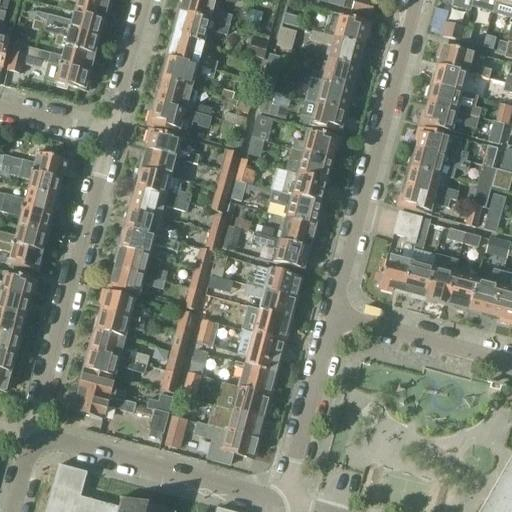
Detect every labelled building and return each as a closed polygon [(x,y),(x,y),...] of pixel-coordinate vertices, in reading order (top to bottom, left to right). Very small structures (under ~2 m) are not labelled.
[(0,0),(0,70),(2,70),(12,31),(2,28),(5,15),(6,15),(9,2),(0,0)] [(92,0),(59,0),(77,4),(74,14),(106,22),(109,12),(106,12),(108,4),(92,0)] [(183,4),(180,14),(230,28),(233,17),(212,12),(215,1),(227,3),(227,0),(181,0),(180,4),(183,4)] [(350,0),(330,0),(329,5),(347,10),(350,0)] [(358,0),(354,0),(351,11),(371,16),(374,4),(364,1),(358,0)] [(454,0),(453,7),(453,8),(470,13),(471,9),(473,0),(454,0)] [(473,0),(471,9),(492,15),(496,0),(473,0)] [(511,0),(496,0),(492,15),(511,20),(511,0)] [(36,14),(34,22),(98,39),(101,32),(103,32),(106,22),(74,14),(72,23),(36,14)] [(175,23),(172,36),(204,44),(207,33),(227,38),(230,28),(180,14),(177,24),(175,23)] [(323,36),(363,47),(365,38),(368,39),(371,28),(368,27),(369,25),(329,14),(323,36)] [(282,25),(293,28),(298,29),(300,19),(284,15),(282,25)] [(34,22),(32,30),(57,37),(54,46),(65,49),(97,58),(99,48),(96,47),(98,39),(34,22)] [(461,43),(464,30),(464,29),(445,24),(441,38),(461,43)] [(290,39),(293,28),(282,25),(276,46),(292,51),(295,40),(290,39)] [(464,30),(461,43),(462,43),(468,45),(472,32),(464,30)] [(311,33),(309,42),(332,48),(333,48),(329,62),(359,70),(363,57),(360,56),(363,47),(323,36),(311,33)] [(171,49),(168,59),(204,69),(207,61),(200,59),(204,44),(172,36),(168,48),(171,49)] [(495,40),(486,37),(483,48),(492,51),(495,40)] [(264,60),(267,44),(250,39),(247,55),(264,60)] [(496,52),(504,54),(507,44),(499,42),(496,52)] [(440,49),(437,59),(440,60),(438,67),(467,75),(488,80),(490,72),(469,67),(472,55),(443,47),(443,49),(440,49)] [(25,57),(89,74),(91,67),(94,68),(97,58),(65,49),(62,59),(27,49),(25,57)] [(7,72),(20,76),(23,66),(22,65),(25,57),(18,56),(11,54),(7,72)] [(266,68),(276,71),(279,72),(282,59),(269,55),(266,68)] [(25,57),(22,65),(23,66),(46,72),(43,82),(55,85),(56,85),(56,88),(66,91),(67,88),(84,93),(85,92),(87,92),(90,83),(87,82),(89,74),(25,57)] [(163,68),(160,81),(192,89),(196,76),(196,75),(213,80),(215,72),(204,69),(168,59),(165,69),(163,68)] [(204,69),(215,72),(218,63),(207,61),(204,69)] [(313,73),(311,80),(351,91),(354,82),(356,83),(359,70),(329,62),(325,75),(320,73),(320,75),(313,73)] [(433,74),(430,86),(461,94),(465,83),(467,75),(438,67),(436,75),(433,74)] [(271,86),(276,71),(266,68),(262,83),(271,86)] [(311,80),(305,102),(348,114),(351,101),(349,100),(351,91),(311,80)] [(159,94),(156,104),(211,118),(213,110),(189,104),(192,89),(160,81),(156,93),(159,94)] [(258,97),(262,84),(248,81),(244,93),(258,97)] [(511,86),(505,84),(503,92),(511,95),(511,86)] [(430,86),(427,98),(429,99),(427,106),(477,120),(480,111),(475,109),(478,99),(461,94),(430,86)] [(275,94),(265,92),(258,114),(269,117),(275,94)] [(305,102),(299,125),(339,136),(342,126),(344,127),(348,114),(305,102)] [(151,113),(148,124),(150,125),(150,127),(187,137),(192,123),(199,125),(198,127),(208,129),(211,118),(156,104),(153,114),(151,113)] [(423,113),(420,124),(422,124),(422,126),(461,137),(463,127),(475,130),(477,120),(427,106),(425,114),(423,113)] [(511,109),(500,107),(496,123),(504,125),(508,126),(511,111),(511,109)] [(247,120),(226,114),(224,122),(245,127),(247,120)] [(496,123),(494,122),(494,123),(493,123),(487,143),(498,147),(504,125),(496,123)] [(250,139),(251,139),(262,141),(265,130),(253,128),(250,139)] [(418,132),(415,142),(418,143),(416,150),(465,163),(467,155),(458,153),(461,141),(450,138),(421,130),(420,132),(418,132)] [(149,133),(146,144),(148,144),(146,152),(186,162),(186,164),(196,166),(199,157),(187,154),(190,142),(152,131),(151,133),(149,133)] [(295,142),(293,151),(332,162),(335,152),(337,153),(340,142),(338,142),(338,139),(310,131),(306,145),(295,142)] [(262,142),(262,141),(251,139),(246,156),(260,159),(264,143),(262,142)] [(487,147),(482,167),(492,170),(497,150),(487,147)] [(411,157),(408,169),(440,178),(448,180),(452,181),(455,170),(466,173),(469,164),(465,163),(416,150),(414,158),(411,157)] [(4,157),(2,165),(61,181),(64,173),(66,173),(68,165),(66,164),(66,163),(51,159),(52,155),(40,151),(39,155),(37,155),(34,165),(4,157)] [(293,151),(287,173),(329,184),(332,172),(330,171),(332,162),(293,151)] [(142,159),(139,171),(177,181),(176,182),(181,183),(186,164),(186,162),(146,152),(144,159),(142,159)] [(511,154),(505,152),(500,168),(511,171),(511,154)] [(230,153),(224,173),(233,176),(239,156),(230,153)] [(241,161),(235,183),(246,186),(250,170),(246,169),(248,163),(241,161)] [(2,165),(0,172),(0,174),(29,182),(27,192),(58,200),(61,190),(59,190),(61,181),(2,165)] [(496,171),(492,170),(482,167),(477,185),(488,188),(491,189),(496,171)] [(408,169),(405,181),(407,182),(405,189),(449,201),(451,202),(455,202),(457,194),(445,191),(448,180),(440,178),(408,169)] [(139,171),(135,183),(138,183),(136,191),(189,205),(191,197),(174,192),(176,182),(177,181),(139,171)] [(497,180),(508,183),(510,174),(500,171),(497,180)] [(224,173),(219,187),(229,190),(233,176),(224,173)] [(287,173),(281,195),(320,206),(323,196),(326,197),(329,184),(287,173)] [(258,189),(246,186),(235,183),(230,201),(241,204),(244,194),(248,195),(249,191),(257,193),(258,189)] [(471,206),(482,209),(485,210),(491,189),(488,188),(477,185),(473,198),(471,206)] [(401,196),(398,207),(400,207),(400,210),(429,217),(432,205),(447,209),(449,201),(405,189),(403,197),(401,196)] [(131,198),(128,210),(159,218),(162,207),(186,214),(189,205),(136,191),(134,198),(131,198)] [(0,194),(0,204),(52,218),(54,209),(56,210),(58,200),(27,192),(24,201),(0,194)] [(272,192),(269,204),(290,210),(287,220),(317,228),(320,216),(318,215),(320,206),(281,195),(272,192)] [(493,195),(489,210),(501,213),(505,199),(493,195)] [(227,199),(216,196),(211,212),(222,214),(227,199)] [(0,204),(0,213),(20,219),(17,228),(49,237),(51,227),(49,226),(52,218),(0,204)] [(471,206),(470,206),(470,207),(464,227),(476,230),(482,209),(471,206)] [(128,210),(125,222),(127,222),(125,230),(175,243),(177,235),(157,229),(159,218),(128,210)] [(495,234),(501,213),(489,210),(483,231),(495,234)] [(414,247),(421,219),(399,213),(393,236),(407,240),(406,244),(414,247)] [(210,231),(223,234),(226,221),(214,217),(211,229),(210,228),(210,231)] [(421,219),(414,247),(413,248),(422,250),(429,225),(429,222),(422,220),(422,219),(421,219)] [(281,242),(309,250),(311,240),(314,241),(317,228),(287,220),(281,242)] [(262,227),(260,236),(276,240),(278,232),(262,227)] [(0,233),(0,243),(42,254),(44,246),(46,246),(49,237),(17,228),(15,237),(0,233)] [(121,237),(118,249),(149,257),(152,247),(176,254),(179,245),(175,244),(175,243),(125,230),(123,238),(121,237)] [(462,246),(465,235),(449,230),(446,242),(462,246)] [(223,234),(210,231),(204,252),(212,254),(217,255),(223,234)] [(254,234),(251,245),(277,252),(274,265),(302,272),(303,270),(306,271),(309,260),(306,259),(309,250),(281,242),(276,240),(260,236),(254,234)] [(465,235),(462,246),(477,250),(480,239),(465,235)] [(0,243),(0,251),(11,255),(8,266),(37,273),(37,272),(39,272),(42,263),(40,263),(42,254),(0,243)] [(507,257),(510,247),(496,243),(493,254),(507,257)] [(118,249),(115,261),(117,262),(115,269),(165,283),(167,274),(146,269),(149,257),(118,249)] [(199,250),(194,270),(207,274),(212,254),(204,252),(199,250)] [(432,270),(423,301),(436,305),(437,302),(446,305),(454,276),(458,262),(436,256),(436,257),(432,270)] [(216,257),(211,275),(222,278),(226,264),(223,263),(224,259),(216,257)] [(380,275),(377,284),(380,284),(379,287),(382,288),(381,290),(392,293),(392,290),(402,293),(410,264),(387,258),(382,276),(380,275)] [(410,264),(402,293),(412,296),(411,298),(423,301),(432,270),(410,264)] [(110,276),(108,287),(110,287),(109,289),(138,297),(142,286),(162,291),(165,283),(115,269),(113,277),(110,276)] [(249,278),(247,287),(295,300),(300,280),(258,269),(255,280),(249,278)] [(189,289),(202,293),(207,274),(194,270),(189,289)] [(481,314),(491,317),(502,274),(493,271),(492,274),(480,271),(477,282),(476,282),(468,313),(481,317),(481,314)] [(0,293),(29,301),(31,293),(34,294),(36,285),(34,284),(34,282),(6,274),(3,285),(0,283),(0,293)] [(511,276),(502,274),(491,317),(500,319),(499,322),(511,325),(511,276)] [(211,275),(204,297),(219,301),(224,281),(221,280),(222,278),(211,275)] [(454,276),(446,305),(456,307),(455,310),(468,313),(476,282),(454,276)] [(247,287),(244,296),(263,301),(260,313),(260,314),(289,322),(295,300),(247,287)] [(202,293),(189,289),(183,310),(196,313),(202,293)] [(103,294),(100,305),(102,305),(100,313),(144,324),(146,316),(131,312),(134,300),(106,292),(105,294),(103,294)] [(0,293),(0,312),(27,320),(29,310),(27,309),(29,301),(0,293)] [(250,310),(248,315),(259,318),(254,335),(254,336),(284,344),(289,322),(260,314),(260,313),(250,310)] [(0,332),(19,338),(21,330),(24,330),(27,320),(0,312),(0,332)] [(96,320),(93,332),(124,340),(127,328),(142,332),(144,324),(100,313),(98,320),(96,320)] [(181,313),(176,333),(190,337),(196,317),(181,313)] [(213,349),(214,343),(218,324),(202,320),(196,345),(213,349)] [(0,332),(0,352),(17,357),(19,347),(17,346),(19,338),(0,332)] [(93,332),(89,344),(92,344),(90,352),(146,367),(148,359),(121,351),(124,340),(93,332)] [(171,352),(185,356),(190,337),(176,333),(171,352)] [(245,333),(239,356),(248,359),(277,367),(284,344),(254,336),(254,335),(252,334),(245,333)] [(201,379),(206,361),(208,354),(194,351),(187,377),(197,380),(197,378),(201,379)] [(0,371),(9,374),(11,366),(14,367),(17,357),(0,352),(0,371)] [(85,359),(82,371),(114,379),(117,368),(144,375),(146,367),(90,352),(88,359),(85,359)] [(165,371),(180,375),(185,356),(171,352),(165,371)] [(237,364),(236,369),(244,372),(240,389),(239,390),(269,398),(275,374),(277,367),(248,359),(246,366),(237,364)] [(9,374),(0,371),(0,392),(4,394),(5,391),(7,392),(10,383),(7,382),(9,374)] [(82,371),(79,383),(81,384),(79,391),(123,403),(126,395),(110,391),(114,379),(82,371)] [(174,395),(180,375),(165,371),(160,392),(174,395)] [(222,385),(216,409),(231,413),(263,421),(269,398),(239,390),(222,385)] [(185,386),(182,398),(191,401),(194,389),(185,386)] [(75,398),(72,409),(74,410),(74,412),(90,417),(90,419),(100,422),(101,420),(103,420),(106,407),(121,411),(120,412),(132,415),(135,406),(123,403),(79,391),(77,399),(75,398)] [(149,401),(147,409),(169,415),(173,399),(160,396),(158,403),(149,401)] [(163,436),(169,415),(147,409),(144,418),(153,420),(150,432),(163,436)] [(210,418),(207,427),(258,441),(263,421),(231,413),(216,409),(213,419),(210,418)] [(180,452),(188,423),(172,418),(164,448),(180,452)] [(197,425),(194,437),(212,441),(207,461),(229,467),(232,455),(252,461),(258,441),(207,427),(197,425)] [(511,511),(511,456),(479,511),(511,511)] [(86,474),(56,466),(43,511),(226,511),(216,509),(215,511),(168,511),(121,499),(119,509),(79,498),(86,474)]
